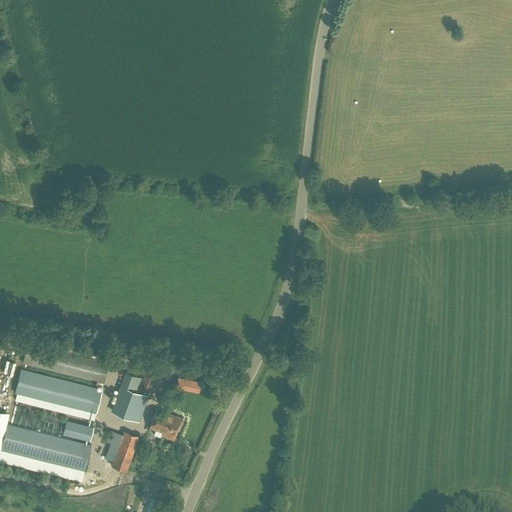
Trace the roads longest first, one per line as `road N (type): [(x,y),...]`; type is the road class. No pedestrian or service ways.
road 1 (unclassified): [(188,511),(290,281),(331,0)]
road 2 (unknown): [(243,385),(121,361),(102,382),(96,411),(130,420)]
